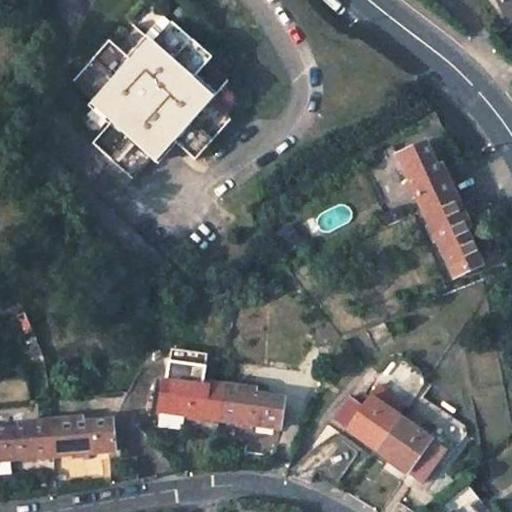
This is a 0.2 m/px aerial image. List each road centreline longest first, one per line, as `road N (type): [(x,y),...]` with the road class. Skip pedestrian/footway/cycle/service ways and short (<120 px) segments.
road 1 (unknown): [(221,180),(303,125),(312,104),(311,63),(271,0)]
road 2 (tertiary): [(511,139),(476,87),(375,0)]
road 3 (unclassified): [(197,489),(268,484),(334,511)]
road 4 (unclassified): [(70,511),(197,489)]
